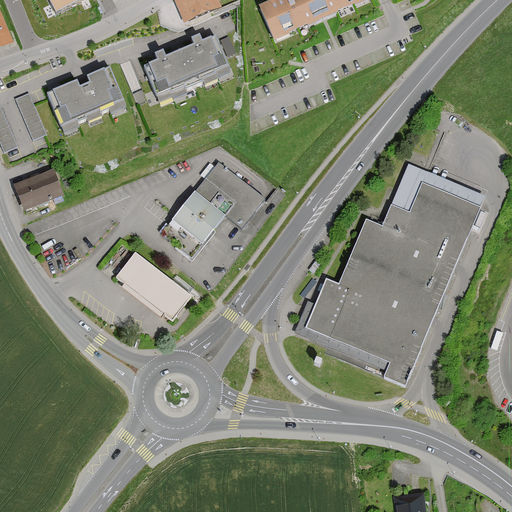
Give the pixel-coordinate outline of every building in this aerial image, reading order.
[(49,0),(56,12),(78,0),(49,0)] [(222,7),(219,0),(173,0),(184,23),(198,15),(209,11),(222,7)] [(368,3),(366,0),(284,0),(258,11),(273,45),(368,3)] [(0,55),(15,48),(0,12),(0,55)] [(225,56),(236,53),(230,36),(220,39),(225,56)] [(227,74),(214,40),(199,45),(197,39),(187,43),(189,49),(161,60),(159,55),(149,58),(152,65),(142,69),(155,103),(227,74)] [(124,111),(108,71),(83,81),(85,86),(75,90),(73,85),(45,96),(61,136),(124,111)] [(45,138),(28,97),(16,102),(33,143),(45,138)] [(19,149),(2,109),(0,109),(0,142),(5,155),(19,149)] [(217,161),(194,191),(224,216),(241,229),(265,198),(217,161)] [(423,186),(479,210),(485,198),(408,166),(390,209),(410,217),(423,186)] [(62,198),(52,173),(13,187),(23,213),(62,198)] [(385,380),(406,389),(479,210),(423,186),(410,217),(390,209),(382,228),(366,221),(341,281),(339,287),(326,282),(315,308),(308,305),(295,336),(387,375),(385,380)] [(224,216),(194,191),(161,232),(191,257),(224,216)] [(184,298),(129,255),(109,280),(118,287),(116,290),(154,319),(156,316),(165,323),(184,298)] [(320,266),(315,262),(308,271),(314,275),(320,266)] [(319,283),(313,278),(299,296),(304,300),(319,283)] [(389,511),(420,511),(418,493),(387,498),(389,511)]
